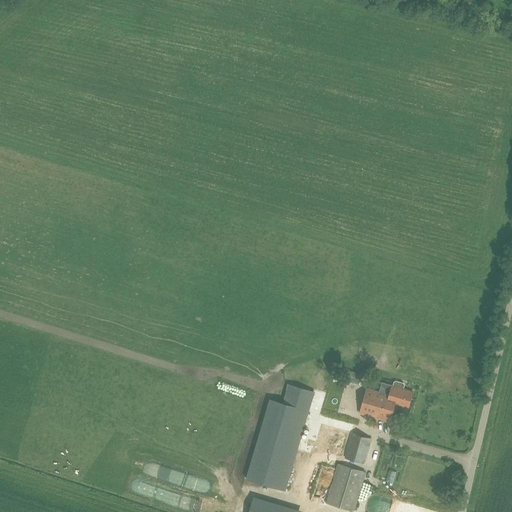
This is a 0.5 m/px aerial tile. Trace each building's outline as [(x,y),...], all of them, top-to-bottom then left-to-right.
[(461,0),(460,8),(471,10),(473,0),(461,0)] [(393,386),(392,385),(389,395),(366,388),(359,413),(390,422),(394,404),(408,408),(413,391),(403,389),(404,385),(403,383),(396,381),(394,382),(393,386)] [(261,488),(299,499),(313,448),(326,403),(327,401),(301,394),(296,412),(283,409),(261,488)] [(346,409),(326,403),(313,448),(341,456),(348,432),(351,433),(345,458),(364,463),(371,439),(356,434),(358,427),(351,426),(352,420),(343,418),(346,409)] [(354,511),(366,472),(338,463),(326,503),(354,511)] [(454,488),(456,479),(450,477),(449,477),(447,487),(454,488)] [(290,511),(253,501),(249,511),(290,511)]
